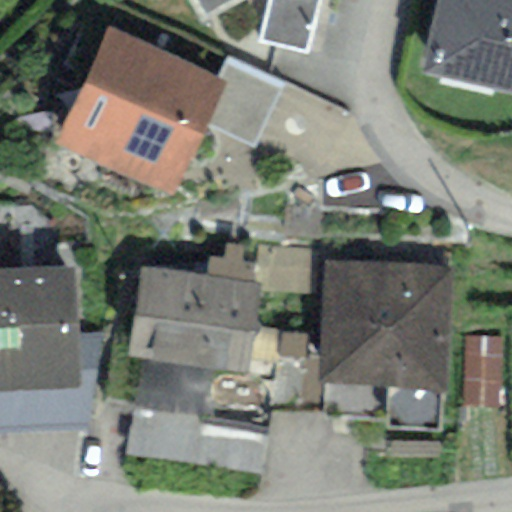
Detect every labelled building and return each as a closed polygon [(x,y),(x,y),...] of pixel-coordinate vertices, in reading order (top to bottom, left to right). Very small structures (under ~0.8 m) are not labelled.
[(242,0),(266,0),(260,43),(306,54),(318,0),(186,0),(199,24),(242,0)] [(511,0),(437,0),(419,72),(511,94),(511,0)] [(215,81),(107,29),(52,141),(171,199),(207,127),(226,87),(215,81)] [(283,85),(226,58),(215,81),(226,87),(207,127),(253,148),(283,85)] [(450,269),(324,261),(317,381),(443,388),(450,269)] [(0,393),(80,388),(76,335),(72,267),(0,271),(0,393)] [(261,285),(139,267),(126,357),(141,359),(207,369),(247,375),(261,285)] [(103,334),(76,335),(80,388),(0,393),(0,432),(85,431),(103,334)] [(200,417),(207,369),(141,359),(126,454),(192,464),(200,417)] [(271,429),(200,417),(192,464),(263,476),(271,429)]
